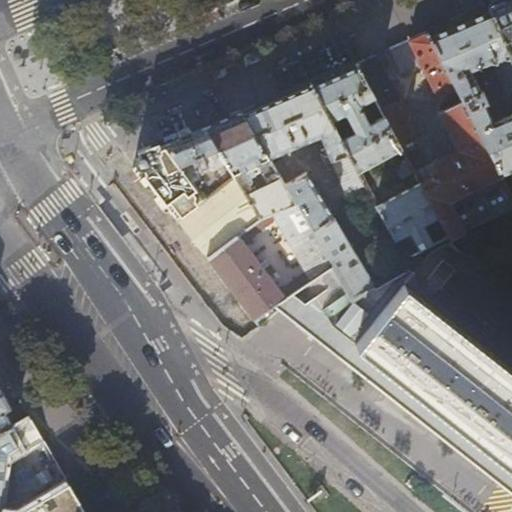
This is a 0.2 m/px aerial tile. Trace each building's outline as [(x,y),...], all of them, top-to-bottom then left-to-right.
[(511,0),(501,0),(490,5),(488,6),(511,63),(511,0)] [(456,19),(425,32),(462,98),(467,109),(484,101),(486,100),(481,88),(478,89),(469,69),(492,59),(507,95),(511,92),(511,63),(488,6),(456,19)] [(425,32),(406,41),(418,62),(443,108),(462,98),(425,32)] [(418,62),(406,41),(388,48),(400,72),(418,62)] [(354,63),(402,148),(404,152),(416,146),(413,140),(418,137),(374,54),(354,63)] [(332,72),(308,82),(357,172),(402,148),(354,63),(332,72)] [(277,96),(239,112),(266,158),(320,134),(346,194),(364,185),(357,172),(308,82),(277,96)] [(467,109),(462,98),(443,108),(439,110),(459,148),(414,170),(415,172),(420,182),(449,235),(450,238),(465,230),(450,199),(501,175),(496,165),(497,164),(467,109)] [(511,114),(493,122),(484,101),(467,109),(497,164),(496,165),(501,175),(502,175),(511,170),(511,114)] [(222,119),(204,127),(234,175),(243,191),(251,186),(253,182),(249,174),(255,172),(252,166),(256,164),(265,178),(268,184),(274,181),(271,175),(275,172),(266,158),(239,112),(222,119)] [(183,136),(189,133),(184,122),(157,133),(162,144),(183,136)] [(204,127),(190,133),(189,133),(183,136),(162,144),(205,198),(213,191),(202,175),(204,170),(210,167),(216,168),(225,181),(234,175),(204,127)] [(205,198),(162,144),(148,150),(139,154),(136,159),(135,165),(177,219),(205,198)] [(403,179),(415,172),(414,170),(408,159),(396,166),(403,179)] [(279,179),(294,204),(310,231),(333,216),(306,171),(290,180),(286,175),(279,179)] [(279,179),(275,172),(271,175),(274,181),(268,184),(253,191),(251,186),(243,191),(260,219),(271,214),(294,204),(279,179)] [(243,191),(234,175),(225,181),(213,191),(205,198),(177,219),(208,258),(260,219),(243,191)] [(511,207),(511,194),(502,175),(501,175),(450,199),(465,230),(511,207)] [(443,238),(449,235),(420,182),(376,206),(404,258),(443,238)] [(310,231),(294,204),(271,214),(274,219),(310,279),(316,275),(331,264),(310,231)] [(274,219),(271,214),(260,219),(208,258),(227,284),(254,319),(273,306),(276,304),(272,298),(255,274),(261,270),(258,265),(251,269),(237,248),(264,225),(274,219)] [(374,287),(333,216),(310,231),(331,264),(351,299),(374,287)] [(511,291),(443,238),(404,258),(409,267),(374,287),(351,299),(331,264),(316,275),(310,279),(290,294),(276,304),(273,306),(305,331),(354,370),(468,459),(511,494),(511,291)] [(276,304),(290,294),(286,288),(272,298),(276,304)] [(0,429),(29,413),(22,400),(12,407),(0,385),(0,429)] [(0,493),(5,454),(10,454),(19,449),(42,435),(29,413),(0,429),(0,493)] [(56,459),(42,435),(19,449),(33,473),(56,459)] [(41,498),(69,482),(56,459),(33,473),(28,475),(41,498)] [(88,511),(77,492),(75,493),(69,482),(41,498),(17,511),(15,511),(0,510),(0,511),(88,511)]
